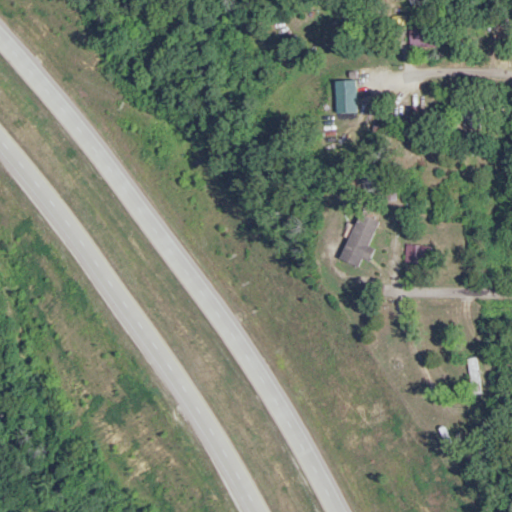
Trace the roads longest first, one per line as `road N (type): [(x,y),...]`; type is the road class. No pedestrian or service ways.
road 1 (trunk): [(333,511),(197,263),(73,121),(0,52)]
road 2 (trunk): [(0,146),(131,285),(257,511)]
